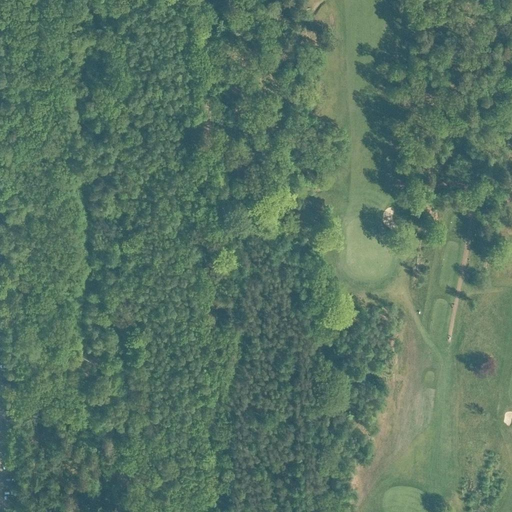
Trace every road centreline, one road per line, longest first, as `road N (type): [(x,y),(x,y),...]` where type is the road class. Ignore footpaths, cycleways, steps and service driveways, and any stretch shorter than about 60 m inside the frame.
road 1 (track): [(221,511),(206,207)]
road 2 (track): [(206,207),(198,0)]
